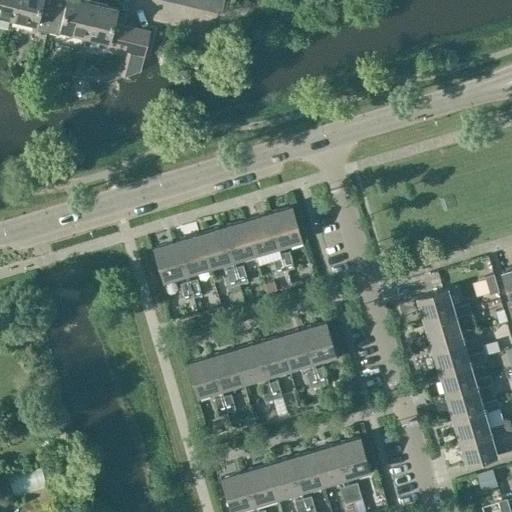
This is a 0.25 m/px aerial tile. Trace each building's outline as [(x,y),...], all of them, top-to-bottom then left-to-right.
[(0,0),(0,15),(11,18),(14,0),(0,0)] [(41,0),(14,0),(11,18),(35,24),(34,29),(47,32),(52,7),(40,5),(41,0)] [(84,35),(93,1),(86,0),(66,0),(64,10),(52,7),(47,32),(59,35),(60,30),(84,35)] [(187,0),(186,5),(198,8),(199,0),(187,0)] [(199,0),(198,8),(209,11),(212,0),(199,0)] [(224,0),(212,0),(209,11),(221,14),(224,0)] [(107,46),(120,49),(126,26),(114,23),(118,7),(93,1),(84,35),(108,41),(107,46)] [(120,49),(131,52),(137,28),(126,26),(120,49)] [(137,28),(131,52),(143,55),(149,31),(137,28)] [(291,205),(267,212),(277,245),(300,238),(291,205)] [(267,212),(244,219),(254,252),(277,245),(267,212)] [(231,259),(254,252),(244,219),(221,226),(231,259)] [(221,226),(198,233),(208,266),(231,259),(221,226)] [(198,233),(176,239),(185,272),(208,266),(198,233)] [(162,279),(185,272),(176,239),(152,246),(162,279)] [(288,251),(279,253),(284,270),(292,267),(288,251)] [(276,272),(284,270),(279,253),(271,256),(276,272)] [(242,264),(233,267),(238,283),(247,281),(242,264)] [(511,265),(501,269),(510,298),(507,299),(511,314),(511,265)] [(230,286),(238,283),(233,267),(225,269),(230,286)] [(498,291),(493,273),(484,276),(489,294),(498,291)] [(196,278),(188,280),(193,297),(201,294),(196,278)] [(184,299),(193,297),(188,280),(179,283),(184,299)] [(417,294),(425,319),(453,311),(451,305),(446,286),(417,294)] [(425,319),(431,343),(460,334),(459,330),(454,315),(471,310),(468,300),(451,305),(453,311),(425,319)] [(325,321),(301,328),(311,362),(335,355),(325,321)] [(431,343),(438,367),(467,358),(466,354),(461,339),(478,334),(475,326),(459,330),(460,334),(431,343)] [(301,328),(278,335),(288,368),(311,362),(301,328)] [(265,375),(288,368),(278,335),(255,341),(265,375)] [(493,340),(482,343),(484,353),(496,350),(493,340)] [(242,382),(265,375),(255,341),(233,348),(242,382)] [(233,348),(210,355),(219,388),(242,382),(233,348)] [(438,367),(445,390),(474,382),(473,378),(469,363),(485,358),(482,349),(466,354),(467,358),(438,367)] [(196,395),(219,388),(210,355),(186,362),(196,395)] [(322,367),(313,369),(318,386),(327,383),(322,367)] [(318,386),(313,369),(305,372),(310,388),(318,386)] [(445,390),(452,414),(481,406),(480,402),(476,387),(492,383),(489,373),(473,378),(474,382),(445,390)] [(276,380),(267,383),(272,399),(281,397),(276,380)] [(272,399),(267,383),(259,385),(264,402),(272,399)] [(222,396),(227,412),(235,410),(230,393),(222,396)] [(218,415),(227,412),(222,396),(213,398),(218,415)] [(452,414),(459,438),(489,429),(487,426),(483,411),(499,406),(496,397),(480,402),(481,406),(452,414)] [(503,421),(487,426),(489,429),(459,438),(466,463),(496,454),(490,435),(506,430),(503,421)] [(359,436),(336,443),(345,476),(369,469),(359,436)] [(336,443),(313,449),(322,482),(345,476),(336,443)] [(313,449),(290,456),(299,489),(322,482),(313,449)] [(276,496),(299,489),(290,456),(266,463),(276,496)] [(266,463),(243,469),(253,502),(276,496),(266,463)] [(229,509),(253,502),(243,469),(220,476),(229,509)] [(348,483),(353,500),(361,497),(356,481),(348,483)] [(344,502),(353,500),(348,483),(339,486),(344,502)] [(310,494),(301,497),(306,511),(310,511),(315,511),(310,494)] [(306,511),(301,497),(293,499),(296,511),(306,511)] [(511,511),(507,497),(497,500),(500,511),(511,511)]
